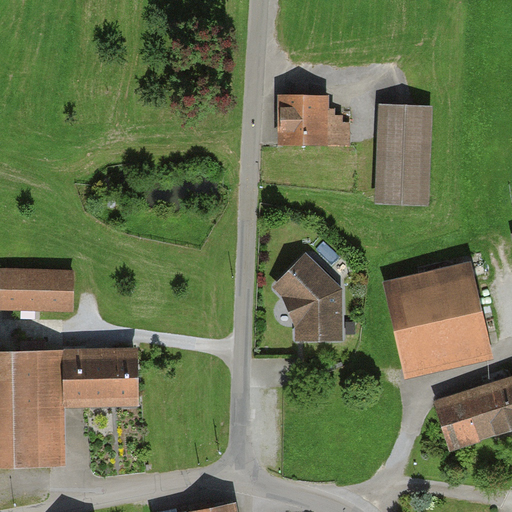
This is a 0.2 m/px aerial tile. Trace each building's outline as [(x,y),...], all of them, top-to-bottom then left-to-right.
[(277,150),(354,151),(354,121),(337,120),(337,103),(278,102),(277,150)] [(435,112),(376,109),(371,206),(429,209),(435,112)] [(344,287),(307,250),(274,285),(284,295),(291,309),(295,324),(296,341),(344,341),(344,287)] [(468,265),(387,284),(408,372),(489,352),(468,265)] [(0,271),(0,312),(75,316),(76,275),(0,271)] [(62,350),(64,405),(140,403),(138,348),(62,350)] [(62,350),(0,351),(0,463),(65,462),(64,405),(62,350)] [(511,380),(436,404),(451,452),(511,433),(511,380)]
